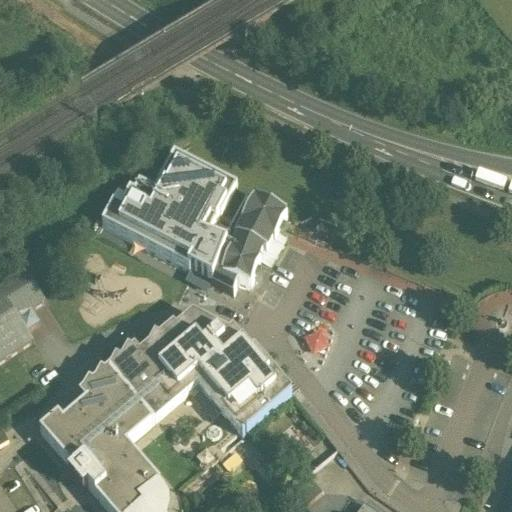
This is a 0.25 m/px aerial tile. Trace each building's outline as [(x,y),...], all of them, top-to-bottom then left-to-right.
[(238,194),(174,162),(156,199),(139,190),(135,200),(130,198),(122,215),(113,210),(102,233),(213,287),(216,280),(220,282),(231,260),(232,261),(239,247),(236,245),(243,231),(242,230),(254,206),(237,197),(238,194)] [(243,231),(236,245),(239,247),(232,261),(231,260),(220,282),(216,280),(213,287),(211,291),(235,302),(239,291),(248,296),(249,293),(251,294),(260,271),(258,270),(262,259),(266,261),(273,248),(275,249),(287,225),(285,225),(287,221),(257,206),(256,207),(254,206),(242,230),(243,231)] [(23,274),(0,288),(0,369),(33,348),(26,338),(30,335),(33,321),(31,317),(45,308),(23,274)] [(198,332),(188,327),(175,338),(173,335),(159,347),(155,345),(150,354),(139,364),(134,357),(132,359),(128,357),(123,366),(120,369),(116,367),(111,377),(109,379),(153,431),(198,392),(242,444),(291,402),(253,358),(250,361),(232,339),(223,347),(217,340),(216,341),(207,337),(209,334),(199,329),(198,332)] [(128,452),(153,431),(109,379),(81,402),(86,408),(63,428),(58,422),(40,437),(73,477),(68,481),(83,499),(88,495),(102,511),(167,511),(166,506),(162,499),(165,496),(128,452)] [(322,496),(307,479),(291,493),(305,510),(322,496)]
